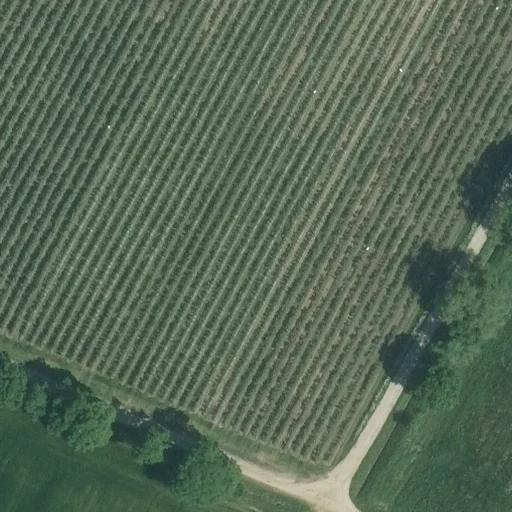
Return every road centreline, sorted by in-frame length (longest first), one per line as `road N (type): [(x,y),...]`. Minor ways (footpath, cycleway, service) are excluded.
road 1 (track): [(511,197),(339,511)]
road 2 (track): [(309,511),(0,373)]
